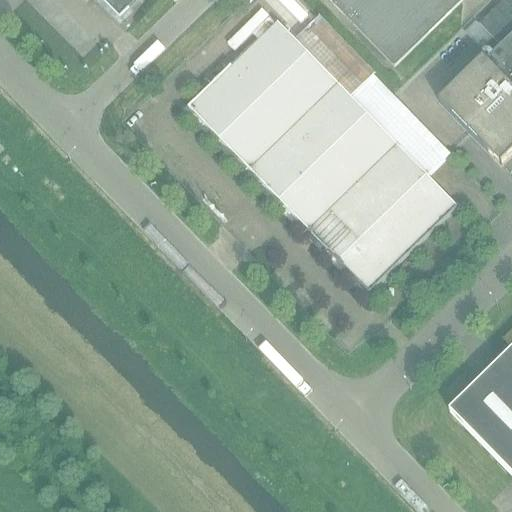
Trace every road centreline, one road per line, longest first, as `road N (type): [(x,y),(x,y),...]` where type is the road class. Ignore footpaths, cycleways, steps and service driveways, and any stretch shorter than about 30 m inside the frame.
road 1 (residential): [(351,421),(63,130)]
road 2 (residential): [(351,421),(511,265)]
road 3 (residential): [(63,130),(198,0)]
road 4 (residential): [(438,511),(351,421)]
